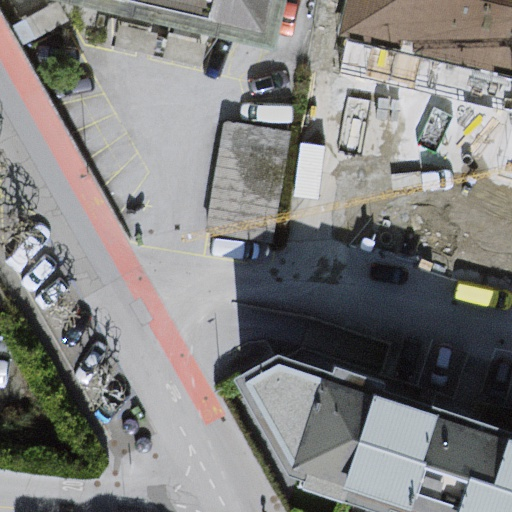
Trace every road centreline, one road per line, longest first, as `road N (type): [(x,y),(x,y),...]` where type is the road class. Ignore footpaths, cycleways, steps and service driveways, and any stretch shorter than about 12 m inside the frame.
road 1 (residential): [(231,511),(0,93)]
road 2 (residential): [(0,486),(162,502),(189,511)]
